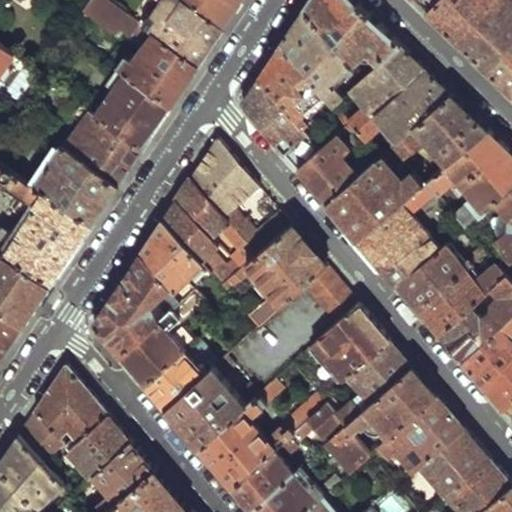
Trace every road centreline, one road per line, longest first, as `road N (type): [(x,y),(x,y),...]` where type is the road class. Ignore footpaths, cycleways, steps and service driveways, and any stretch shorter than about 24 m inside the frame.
road 1 (residential): [(511,452),(211,98)]
road 2 (tertiary): [(58,331),(211,98)]
road 3 (residential): [(219,511),(58,331)]
road 4 (residential): [(391,0),(511,116)]
